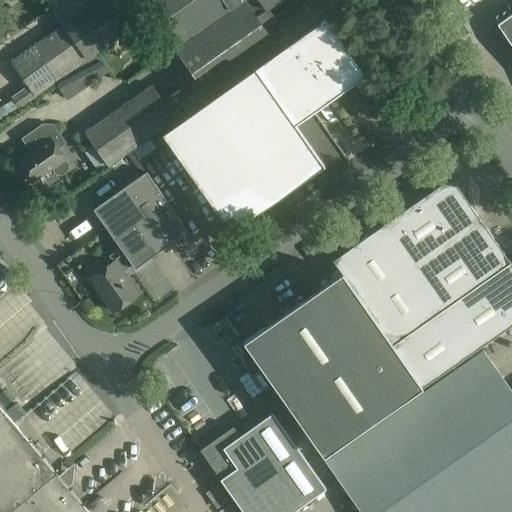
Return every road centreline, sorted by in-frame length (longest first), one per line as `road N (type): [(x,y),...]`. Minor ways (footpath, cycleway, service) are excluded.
road 1 (unclassified): [(106,372),(475,105)]
road 2 (unclassified): [(106,372),(0,224)]
road 3 (unclassified): [(204,511),(106,372)]
road 4 (unclassified): [(475,105),(407,0)]
